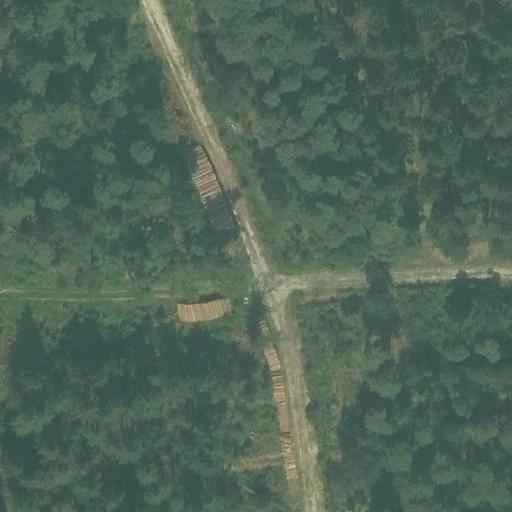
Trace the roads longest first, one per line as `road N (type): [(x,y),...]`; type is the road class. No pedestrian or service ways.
road 1 (track): [(267,273),(150,0)]
road 2 (unknown): [(267,273),(308,511)]
